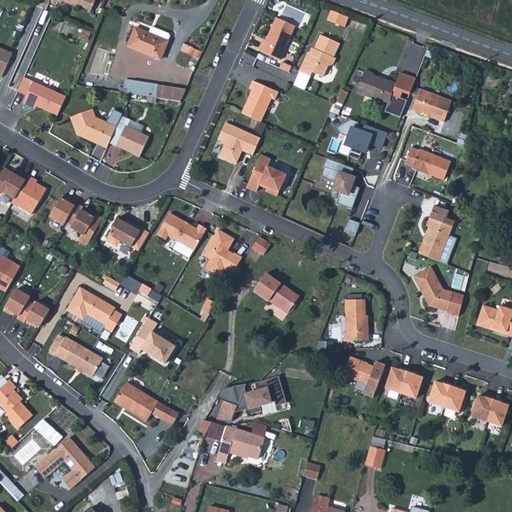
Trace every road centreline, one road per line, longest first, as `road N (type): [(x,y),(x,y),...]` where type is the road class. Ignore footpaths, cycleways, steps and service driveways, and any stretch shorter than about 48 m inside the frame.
road 1 (residential): [(511,374),(410,335),(401,296),(380,270),(172,177)]
road 2 (residential): [(0,341),(136,454),(149,511)]
road 3 (residential): [(256,0),(172,177)]
road 4 (residential): [(172,177),(142,195),(114,196),(0,132)]
